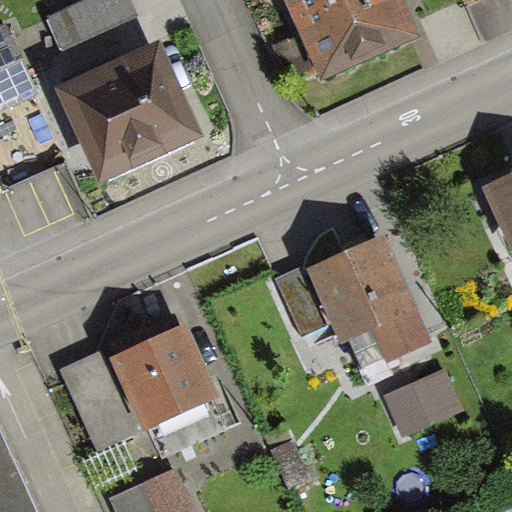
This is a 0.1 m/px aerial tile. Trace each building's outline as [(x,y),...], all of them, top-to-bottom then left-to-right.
[(94,0),(47,19),(58,47),(132,18),(124,0),(94,0)] [(298,0),(324,63),(412,29),(400,0),(298,0)] [(0,104),(27,93),(0,31),(0,104)] [(155,49),(67,87),(105,173),(192,135),(155,49)] [(511,167),(489,177),(511,231),(511,167)] [(378,239),(307,269),(349,369),(420,339),(378,239)] [(186,323),(110,358),(143,430),(219,396),(186,323)] [(138,432),(99,350),(60,369),(99,450),(138,432)] [(43,511),(0,416),(0,511),(43,511)] [(196,511),(177,469),(110,499),(116,511),(196,511)]
